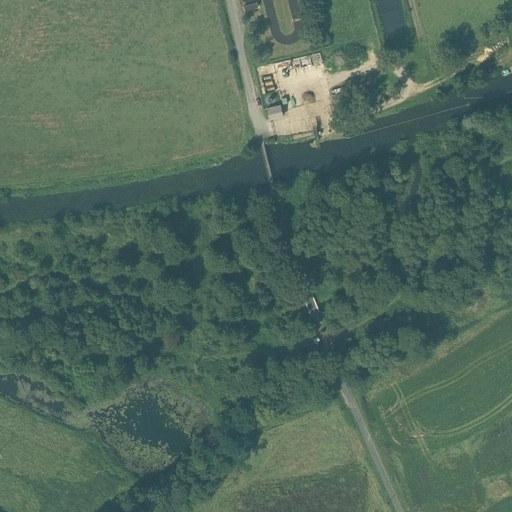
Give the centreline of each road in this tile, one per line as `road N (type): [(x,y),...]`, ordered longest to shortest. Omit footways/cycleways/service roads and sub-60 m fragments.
road 1 (unclassified): [(399,511),(315,313)]
road 2 (unclassified): [(261,138),(230,0)]
